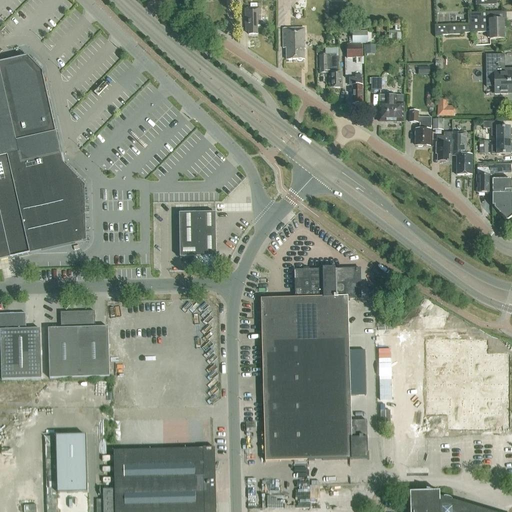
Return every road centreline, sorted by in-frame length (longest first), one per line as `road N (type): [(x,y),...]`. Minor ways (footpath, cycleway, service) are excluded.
road 1 (unclassified): [(84,0),(285,208)]
road 2 (secondary): [(315,174),(471,293),(511,310)]
road 3 (unclassified): [(0,291),(235,290)]
road 4 (secondary): [(328,161),(142,22)]
road 5 (secondary): [(142,22),(246,122),(315,174)]
road 6 (unclassified): [(351,128),(160,0)]
road 7 (secondary): [(511,287),(439,250),(328,161)]
road 8 (unclassified): [(237,511),(235,290)]
road 9 (unclassified): [(511,249),(428,178),(351,128)]
